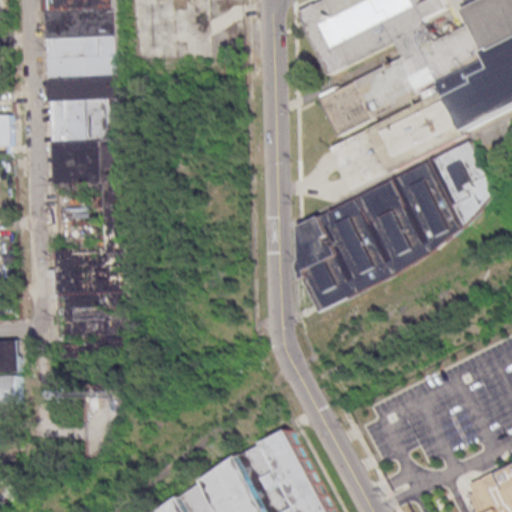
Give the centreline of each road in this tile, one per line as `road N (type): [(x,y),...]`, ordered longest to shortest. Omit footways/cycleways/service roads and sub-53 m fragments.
road 1 (residential): [(373,511),(283,321),(271,0)]
road 2 (residential): [(24,330),(39,308),(28,0)]
